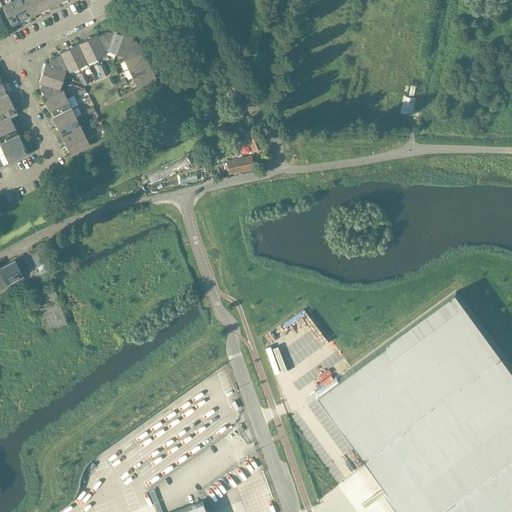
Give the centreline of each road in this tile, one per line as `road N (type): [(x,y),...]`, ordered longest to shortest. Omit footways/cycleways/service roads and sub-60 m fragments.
road 1 (unclassified): [(0,257),(57,226),(180,193)]
road 2 (unclassified): [(235,357),(231,323),(221,314),(180,193)]
road 3 (tertiary): [(289,511),(235,357)]
road 4 (residential): [(188,0),(254,113)]
